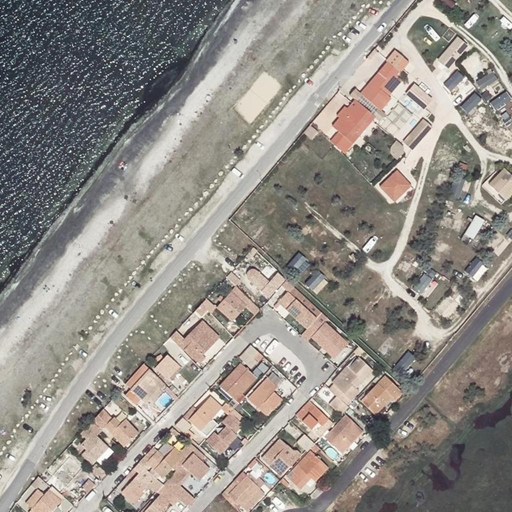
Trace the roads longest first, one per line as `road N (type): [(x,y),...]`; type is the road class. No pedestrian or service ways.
road 1 (tertiary): [(402,0),(116,337),(0,509)]
road 2 (unclassified): [(194,511),(313,384),(311,361),(272,328),(250,333),(84,511)]
road 3 (unclassified): [(511,286),(312,511)]
